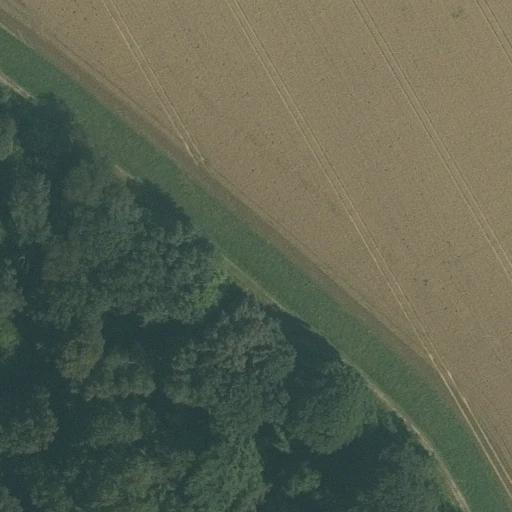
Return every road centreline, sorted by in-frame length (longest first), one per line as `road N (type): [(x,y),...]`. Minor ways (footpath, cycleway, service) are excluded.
road 1 (track): [(461,511),(425,420),(0,71)]
road 2 (track): [(246,274),(0,360)]
